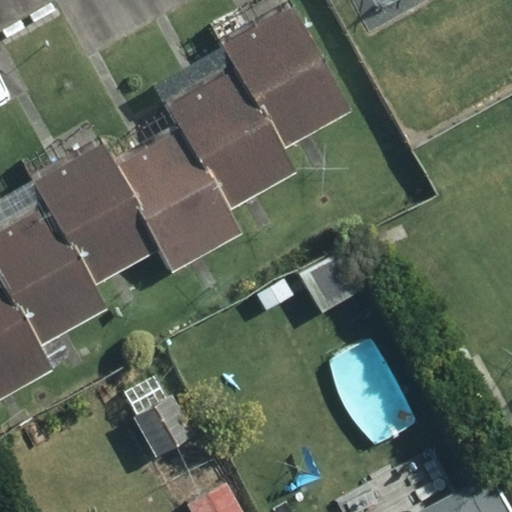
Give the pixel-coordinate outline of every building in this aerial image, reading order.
[(216,42),(230,67),(275,148),(342,111),(283,5),(216,42)] [(162,105),(174,124),(221,208),(288,171),(275,148),(230,67),(162,105)] [(174,124),(105,162),(153,247),(164,270),(234,232),(221,208),(174,124)] [(26,178),(39,202),(85,285),(153,247),(105,162),(93,140),(26,178)] [(0,223),(0,289),(31,344),(98,308),(85,285),(39,202),(0,223)] [(357,289),(340,252),(305,269),(322,306),(357,289)] [(289,295),(279,279),(250,296),(260,312),(289,295)] [(0,393),(45,369),(31,344),(0,289),(0,393)] [(54,338),(36,348),(47,367),(65,358),(54,338)] [(187,437),(165,396),(129,416),(150,457),(187,437)] [(459,489),(415,511),(506,511),(489,479),(462,494),(459,489)] [(235,511),(219,482),(183,502),(188,511),(235,511)]
